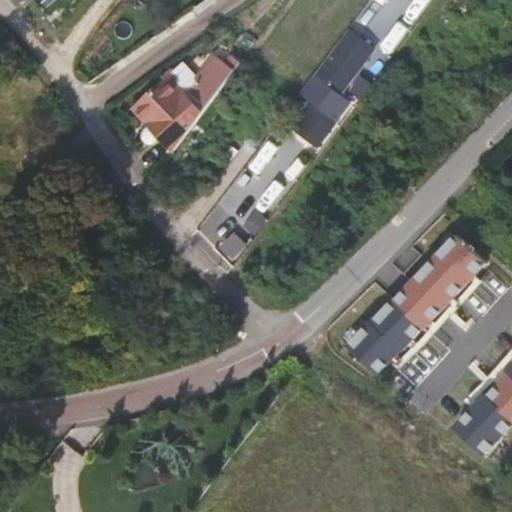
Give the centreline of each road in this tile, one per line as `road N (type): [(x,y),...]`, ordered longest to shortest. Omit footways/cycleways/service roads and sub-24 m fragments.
road 1 (tertiary): [(511,109),(290,336)]
road 2 (residential): [(81,103),(143,201),(290,336)]
road 3 (tertiary): [(290,336),(192,379),(0,416)]
road 4 (residential): [(81,103),(231,0)]
road 5 (residential): [(0,13),(81,103)]
